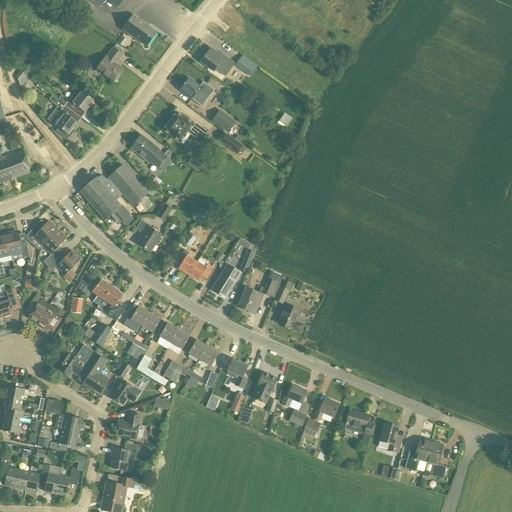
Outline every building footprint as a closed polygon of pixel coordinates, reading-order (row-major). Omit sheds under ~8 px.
[(106,0),(118,8),(124,0),(88,0),(100,8),(105,0),(106,0)] [(146,46),(156,32),(133,16),(123,30),(146,46)] [(228,44),(224,50),(233,56),(237,51),(228,44)] [(117,62),(123,55),(113,48),(106,57),(106,58),(98,69),(113,81),(122,69),(114,63),(116,61),(117,62)] [(220,57),(210,49),(201,62),(213,71),(215,68),(225,75),(233,64),(222,55),(220,57)] [(34,60),(31,58),(30,60),(21,71),(30,78),(47,57),(41,52),(34,60)] [(257,66),(242,56),(235,66),(249,77),(257,66)] [(22,87),(30,78),(21,71),(21,70),(16,76),(21,89),(22,87)] [(200,87),(188,79),(180,90),(192,98),(196,93),(204,99),(208,93),(200,87)] [(64,105),(81,118),(94,101),(81,91),(76,99),(72,96),(68,101),(61,95),(58,100),(64,105)] [(81,118),(64,105),(61,109),(58,106),(47,120),(55,126),(55,125),(59,128),(56,131),(67,140),(75,130),(73,129),(81,118)] [(236,123),(220,110),(211,121),(227,134),(236,123)] [(193,124),(176,112),(172,119),(171,119),(167,124),(168,124),(163,131),(180,143),(188,132),(195,138),(199,133),(204,137),(208,132),(194,122),(193,124)] [(286,128),(292,119),(284,113),(278,122),(286,128)] [(158,169),(167,156),(159,150),(159,149),(141,135),(131,149),(148,163),(149,162),(158,169)] [(238,154),(243,147),(227,135),(222,142),(238,154)] [(4,157),(0,144),(0,183),(29,173),(22,151),(4,157)] [(108,178),(123,195),(133,207),(148,194),(123,164),(108,177),(108,178)] [(123,195),(108,178),(106,180),(104,176),(100,176),(97,179),(97,178),(90,183),(88,181),(84,184),(86,187),(80,192),(104,220),(113,213),(121,222),(130,215),(122,205),(121,206),(116,201),(123,195)] [(164,221),(172,209),(164,204),(157,216),(164,221)] [(43,246),(57,231),(54,228),(55,227),(54,226),(51,223),(50,223),(49,224),(48,222),(40,230),(35,226),(26,236),(28,240),(29,242),(34,237),(43,246)] [(158,244),(161,239),(160,238),(162,235),(147,226),(142,233),(143,234),(137,243),(151,252),(156,243),(158,244)] [(57,231),(43,246),(52,254),(66,239),(64,238),(65,237),(65,236),(62,233),(61,233),(60,234),(57,231)] [(4,235),(9,255),(22,252),(18,232),(4,235)] [(188,249),(196,239),(189,233),(181,243),(188,249)] [(0,256),(9,255),(4,235),(0,235),(0,256)] [(246,273),(255,252),(248,249),(239,270),(246,273)] [(188,276),(197,263),(188,257),(190,253),(184,250),(177,261),(182,264),(179,269),(188,276)] [(68,283),(76,275),(71,270),(81,260),(71,251),(57,266),(66,274),(63,277),(68,283)] [(220,264),(225,256),(219,253),(214,260),(220,264)] [(197,263),(188,276),(198,282),(202,276),(207,279),(213,268),(206,263),(204,267),(197,263)] [(225,298),(240,274),(227,266),(212,290),(225,298)] [(274,298),(281,284),(279,283),(282,276),(272,271),(264,288),(261,287),(258,294),(246,289),(238,307),(255,313),(263,293),(274,298)] [(99,305),(112,288),(101,280),(97,285),(91,281),(89,285),(81,280),(76,288),(86,296),(91,289),(93,291),(92,292),(97,296),(94,301),(99,305)] [(283,304),(292,284),(283,280),(274,300),(283,304)] [(112,288),(99,305),(105,309),(103,313),(110,317),(116,309),(114,307),(123,296),(112,288)] [(0,293),(0,309),(3,319),(14,316),(9,302),(15,300),(12,290),(0,293)] [(36,323),(49,305),(44,301),(45,300),(37,294),(31,303),(36,307),(28,318),(36,323)] [(49,305),(36,323),(46,330),(54,319),(59,322),(65,312),(57,306),(56,308),(50,304),(50,305),(49,305)] [(82,306),(71,305),(70,313),(81,314),(82,306)] [(300,333),(303,325),(296,322),(300,311),(286,305),(282,312),(283,313),(278,324),(287,328),(287,329),(291,330),(292,330),(300,333)] [(141,326),(149,313),(139,307),(131,320),(141,326)] [(149,313),(141,326),(153,333),(161,319),(149,313)] [(120,336),(126,324),(119,320),(112,331),(120,336)] [(100,346),(112,329),(102,323),(91,340),(100,346)] [(170,343),(178,329),(168,323),(160,337),(170,343)] [(178,329),(170,343),(182,350),(189,336),(178,329)] [(132,343),(134,339),(124,333),(121,337),(132,343)] [(142,359),(143,359),(149,348),(134,339),(132,343),(133,344),(131,348),(136,351),(128,365),(127,366),(130,368),(131,367),(136,370),(142,359)] [(199,359),(206,346),(196,340),(189,354),(199,359)] [(206,346),(199,359),(211,367),(218,353),(206,346)] [(100,394),(109,381),(99,374),(102,368),(96,365),(101,358),(94,353),(83,371),(89,375),(82,385),(89,389),(90,387),(100,394)] [(80,361),(69,354),(67,356),(63,354),(58,362),(62,364),(59,369),(70,376),(77,366),(82,369),(88,359),(83,356),(80,361)] [(149,363),(143,359),(142,359),(136,370),(150,378),(154,373),(146,368),(149,363)] [(243,389),(248,378),(243,376),(247,366),(232,360),(228,371),(227,375),(237,379),(234,385),(243,389)] [(170,379),(178,364),(172,361),(164,375),(170,379)] [(127,366),(128,365),(124,363),(117,375),(124,379),(130,368),(127,366)] [(189,376),(191,372),(178,364),(170,379),(176,382),(182,372),(189,376)] [(191,372),(189,376),(201,383),(203,379),(191,372)] [(154,373),(150,378),(164,387),(168,381),(154,373)] [(272,391),(277,379),(263,373),(258,385),(252,399),(266,405),(272,391)] [(135,385),(135,382),(132,380),(129,381),(127,384),(122,380),(111,398),(122,405),(134,388),(135,385)] [(301,404),(306,391),(292,385),(287,397),(285,396),(281,405),(288,408),(292,400),(301,404)] [(5,398),(22,401),(24,390),(7,387),(5,398)] [(230,410),(238,414),(245,397),(237,394),(230,410)] [(20,411),(22,401),(5,398),(3,409),(6,409),(20,412),(20,411)] [(162,400),(155,398),(153,407),(167,410),(169,400),(163,398),(162,400)] [(54,401),(48,399),(45,411),(51,413),(60,414),(61,408),(63,409),(64,406),(61,401),(54,400),(54,401)] [(274,413),(277,401),(270,399),(266,411),(274,413)] [(338,405),(325,399),(323,402),(320,401),(313,418),(320,421),(323,413),(333,418),(338,405)] [(245,406),(242,414),(250,416),(252,408),(245,406)] [(23,412),(20,411),(20,412),(6,409),(4,420),(21,423),(23,412)] [(302,427),(307,415),(293,410),(288,422),(302,427)] [(366,428),(369,416),(349,411),(345,429),(364,435),(360,449),(365,450),(370,436),(363,434),(365,428),(366,428)] [(138,425),(140,415),(129,413),(127,423),(118,421),(115,436),(136,440),(139,425),(138,425)] [(60,430),(79,434),(80,429),(83,430),(84,428),(85,426),(84,425),(81,424),(82,420),(63,415),(60,430)] [(316,432),(320,423),(308,418),(304,428),(316,432)] [(19,434),(21,423),(4,420),(2,431),(19,434)] [(398,454),(402,441),(395,439),(398,428),(384,424),(380,441),(388,444),(386,451),(398,454)] [(78,439),(79,434),(60,430),(57,444),(76,448),(77,443),(79,443),(80,444),(80,443),(81,443),(82,440),(81,439),(78,439)] [(49,449),(50,441),(40,439),(38,446),(49,449)] [(425,462),(430,445),(418,442),(414,459),(425,462)] [(430,445),(425,462),(426,462),(422,476),(423,477),(424,477),(426,477),(427,477),(428,477),(429,476),(430,476),(443,479),(446,467),(438,465),(443,448),(430,445)] [(135,460),(136,453),(113,449),(111,456),(113,456),(111,468),(126,471),(128,459),(135,460)] [(43,458),(45,451),(37,450),(36,457),(43,458)] [(74,462),(79,463),(84,464),(85,458),(75,456),(74,462)] [(40,475),(40,478),(47,480),(44,492),(55,494),(59,476),(48,474),(50,466),(43,465),(40,475)] [(394,480),(396,469),(389,467),(387,478),(394,480)] [(15,489),(19,470),(8,468),(4,486),(15,489)] [(59,476),(55,494),(66,497),(69,484),(76,486),(80,471),(72,469),(70,478),(59,476)] [(26,491),(30,473),(19,470),(15,489),(26,491)] [(36,493),(40,478),(40,475),(30,473),(26,491),(36,493)] [(133,489),(135,480),(119,477),(117,485),(106,483),(101,510),(110,511),(121,511),(126,487),(133,489)]
